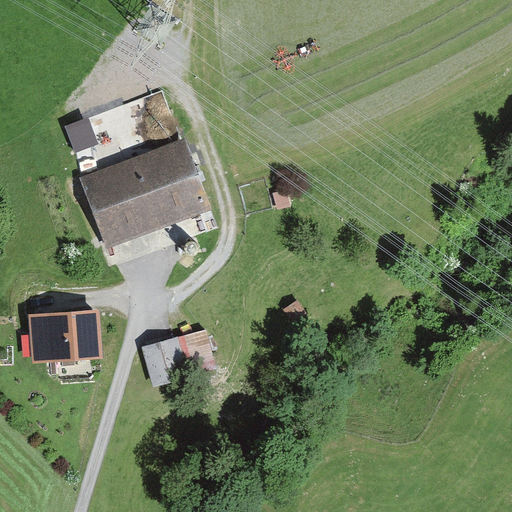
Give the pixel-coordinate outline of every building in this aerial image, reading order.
[(168,81),(155,85),(161,104),(174,100),(168,81)] [(80,135),(85,151),(143,131),(131,96),(98,107),(104,127),(80,135)] [(78,134),(102,125),(92,99),(68,108),(78,134)] [(187,137),(81,177),(108,247),(213,207),(187,137)] [(29,309),(32,360),(103,355),(100,305),(29,309)] [(206,329),(143,346),(154,385),(217,368),(206,329)]
